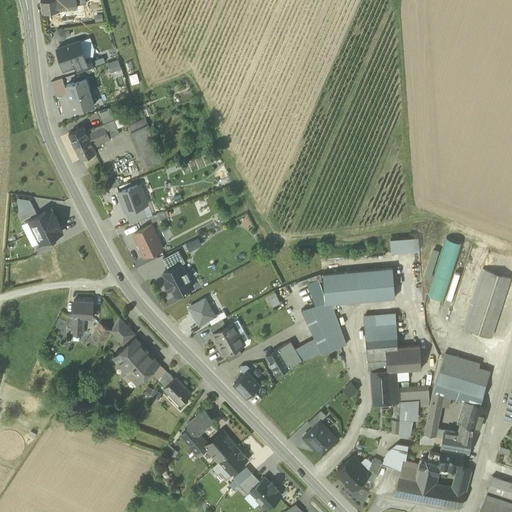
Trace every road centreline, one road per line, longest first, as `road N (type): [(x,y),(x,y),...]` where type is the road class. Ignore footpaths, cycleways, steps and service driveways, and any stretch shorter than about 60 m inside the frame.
road 1 (secondary): [(339,511),(123,284)]
road 2 (secondary): [(123,284),(44,122),(25,0)]
road 3 (unknown): [(310,468),(368,406),(379,379),(379,314)]
road 4 (unclassified): [(467,511),(511,342)]
road 5 (unclassified): [(0,299),(54,284),(123,284)]
